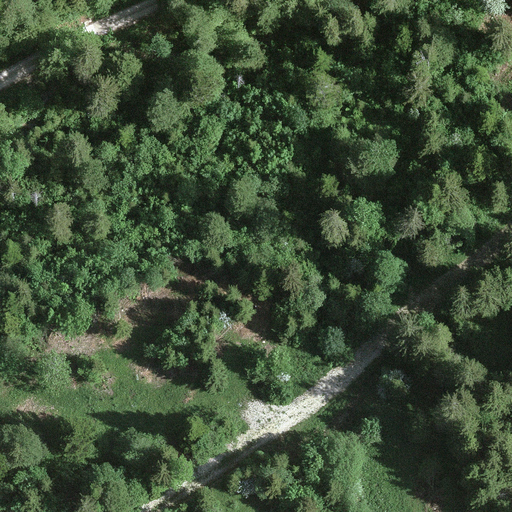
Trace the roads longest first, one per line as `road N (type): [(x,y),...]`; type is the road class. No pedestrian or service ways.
road 1 (track): [(511,230),(336,386),(150,511)]
road 2 (unclassified): [(0,93),(153,0)]
